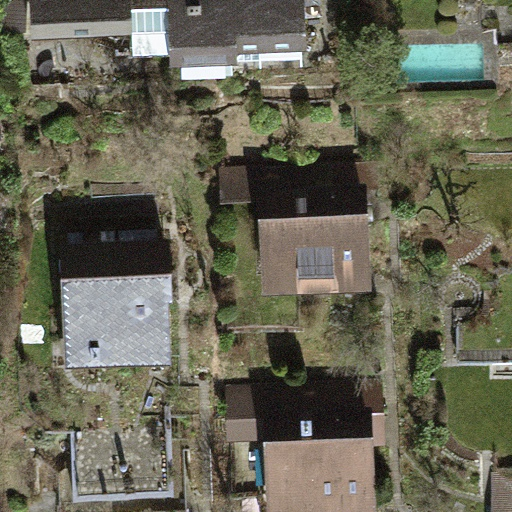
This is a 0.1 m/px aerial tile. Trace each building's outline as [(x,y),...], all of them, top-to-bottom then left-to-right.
[(238,52),(309,49),(306,0),(28,0),(30,35),(169,30),(171,64),(239,62),(238,52)] [(264,293),(372,288),(368,189),(381,188),(380,159),(221,167),(222,201),(259,199),(264,293)] [(65,368),(172,363),(169,300),(172,300),(169,236),(59,242),(65,368)] [(267,511),(377,511),(375,446),(387,445),(385,378),(226,384),(228,439),(265,438),(267,511)] [(174,424),(73,428),(74,465),(60,466),(61,511),(157,511),(189,511),(186,448),(175,449),(174,424)] [(511,511),(511,472),(491,473),(491,511),(511,511)]
